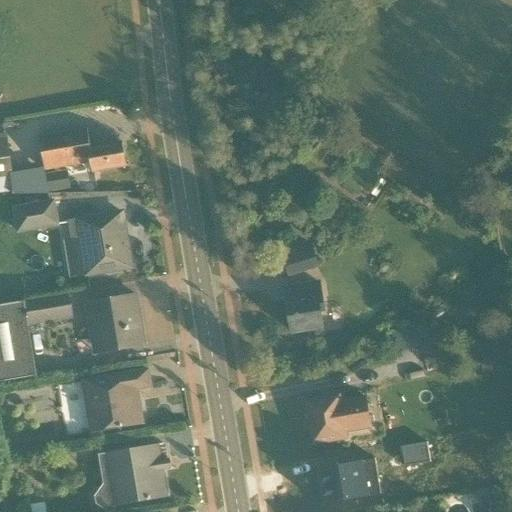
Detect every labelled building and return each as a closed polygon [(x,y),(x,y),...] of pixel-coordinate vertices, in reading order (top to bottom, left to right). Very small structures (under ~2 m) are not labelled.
[(90,164),(91,173),(125,168),(121,144),(90,149),(87,130),(39,138),(44,172),(90,164)] [(0,193),(11,192),(12,195),(32,192),(29,171),(12,173),(7,135),(0,136),(0,193)] [(69,173),(45,176),(48,193),(71,190),(69,173)] [(376,199),(385,184),(377,179),(367,194),(376,199)] [(56,204),(15,210),(18,233),(59,228),(56,204)] [(122,214),(67,222),(70,240),(63,241),(69,280),(130,270),(122,214)] [(312,246),(282,255),(289,276),(318,267),(312,246)] [(293,305),(288,306),(293,334),(324,329),(321,314),(326,314),(321,283),(290,288),(293,305)] [(136,295),(83,303),(91,355),(144,347),(136,295)] [(67,297),(0,307),(0,383),(32,378),(24,328),(71,321),(67,297)] [(426,321),(391,332),(398,354),(421,347),(420,341),(431,338),(426,321)] [(511,342),(510,331),(477,336),(484,374),(511,369),(511,342)] [(146,372),(79,383),(87,435),(140,426),(135,394),(149,391),(146,372)] [(341,395),(306,401),(314,447),(348,440),(347,434),(372,430),(366,398),(342,402),(341,395)] [(163,444),(103,455),(112,507),(160,499),(156,473),(168,471),(163,444)] [(490,507),(488,490),(475,491),(478,509),(490,507)]
